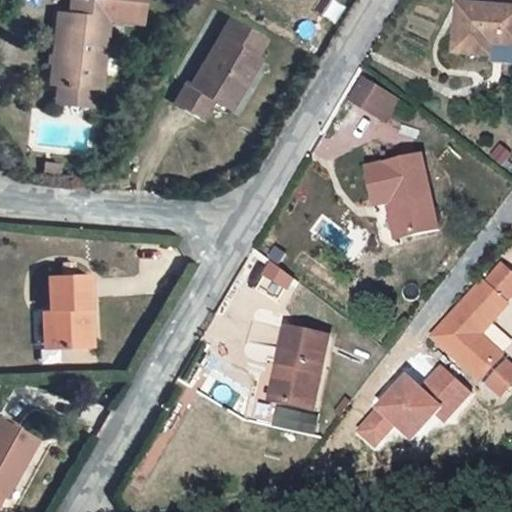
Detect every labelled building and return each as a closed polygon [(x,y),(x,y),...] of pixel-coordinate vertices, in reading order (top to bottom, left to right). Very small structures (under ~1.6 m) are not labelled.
[(66,87),(75,88),(109,90),(116,90),(117,72),(118,57),(130,58),(131,45),(118,45),(120,18),(156,20),(157,0),(82,0),(82,14),(70,13),(66,87)] [(511,40),(511,3),(476,2),(475,51),(510,52),(510,40),(511,40)] [(245,21),(204,86),(224,100),(242,110),(283,46),(245,21)] [(129,73),(130,58),(118,57),(117,72),(129,73)] [(407,117),(418,100),(386,79),(374,100),(407,117)] [(213,118),(224,100),(204,86),(199,83),(188,102),(213,118)] [(108,108),(109,90),(75,88),(75,107),(108,108)] [(462,230),(447,156),(391,168),(407,247),(419,244),(417,238),(462,230)] [(80,181),(81,169),(63,168),(63,180),(80,181)] [(511,270),(503,262),(483,285),(503,304),(511,294),(511,270)] [(87,346),(85,272),(43,274),(45,309),(45,347),(87,346)] [(506,306),(503,304),(483,285),(481,283),(432,336),(479,380),(481,379),(501,397),(511,384),(511,365),(501,356),(502,355),(479,334),(506,306)] [(45,347),(45,309),(36,309),(37,347),(45,347)] [(285,358),(291,359),(286,396),(324,400),(334,327),(290,322),(285,358)] [(280,395),(286,396),(291,359),(285,358),(280,395)] [(411,438),(435,412),(443,419),(469,389),(440,364),(419,388),(404,375),(357,429),(374,445),(393,422),(411,438)] [(66,435),(26,415),(0,465),(0,475),(36,494),(66,435)]
